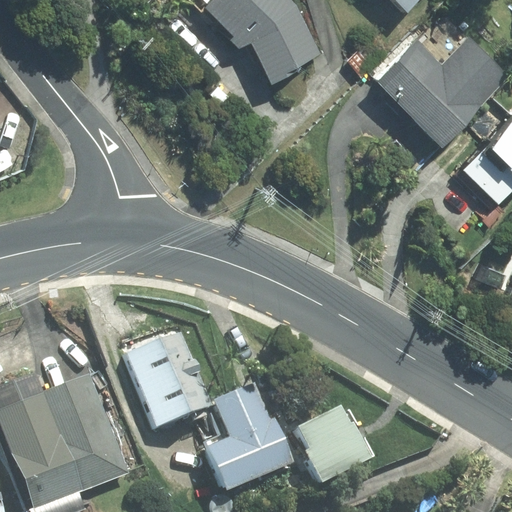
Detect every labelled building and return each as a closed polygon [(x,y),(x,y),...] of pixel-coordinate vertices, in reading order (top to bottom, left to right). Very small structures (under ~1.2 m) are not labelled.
[(201,0),(195,6),(225,35),(221,39),(229,47),(238,39),(241,42),(261,83),(286,71),(284,68),(315,53),(291,2),(288,0),(201,0)] [(386,0),(396,10),(406,0),(386,0)] [(369,44),(345,62),(356,78),(381,60),(369,44)] [(415,44),(372,85),(432,147),(474,105),(468,99),(484,85),(454,54),(440,69),(415,44)] [(454,169),(489,202),(511,178),(511,117),(508,113),(454,169)] [(16,134),(13,146),(22,148),(25,136),(16,134)] [(0,387),(0,451),(24,511),(82,511),(84,511),(77,495),(128,475),(88,377),(41,396),(32,375),(0,387)] [(218,437),(201,445),(225,495),(294,462),(274,420),(271,422),(253,385),(212,404),(213,407),(206,410),(218,437)]
